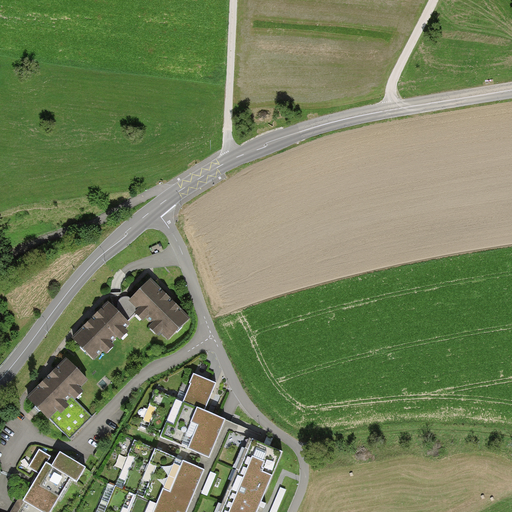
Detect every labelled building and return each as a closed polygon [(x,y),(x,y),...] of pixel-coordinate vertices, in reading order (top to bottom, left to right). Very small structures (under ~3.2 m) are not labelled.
[(160,332),(168,340),(190,319),(171,300),(151,280),(132,300),(130,302),(138,311),(135,314),(143,322),(146,318),(152,324),(149,327),(157,335),(160,332)] [(130,302),(132,300),(129,298),(127,297),(125,297),(122,298),(121,299),(119,301),(118,303),(118,306),(118,307),(116,309),(128,321),(135,314),(138,311),(130,302)] [(117,338),(120,341),(129,332),(126,329),(131,324),(128,321),(116,309),(110,303),(93,319),(73,339),(94,360),(103,351),(106,354),(115,346),(112,343),(117,338)] [(80,388),(88,381),(68,360),(49,379),(28,399),(69,440),(93,417),(77,400),(85,392),(80,388)] [(217,384),(194,375),(183,401),(156,390),(140,430),(184,448),(209,458),(217,437),(224,419),(206,412),(213,395),(217,384)] [(186,511),(192,497),(204,469),(179,459),(159,451),(135,440),(116,486),(107,483),(96,511),(186,511)] [(282,453),(251,440),(220,511),(257,511),(258,509),(282,453)] [(76,482),(85,468),(72,460),(60,452),(51,467),(46,464),(51,457),(40,450),(29,467),(40,473),(37,479),(34,483),(24,500),(43,511),(50,511),(71,479),(76,482)] [(211,472),(202,493),(207,495),(216,474),(211,472)] [(280,488),(270,511),(277,511),(286,490),(280,488)] [(0,511),(18,511),(25,502),(19,498),(10,511),(0,511),(0,508),(1,505),(0,504),(0,511)]
